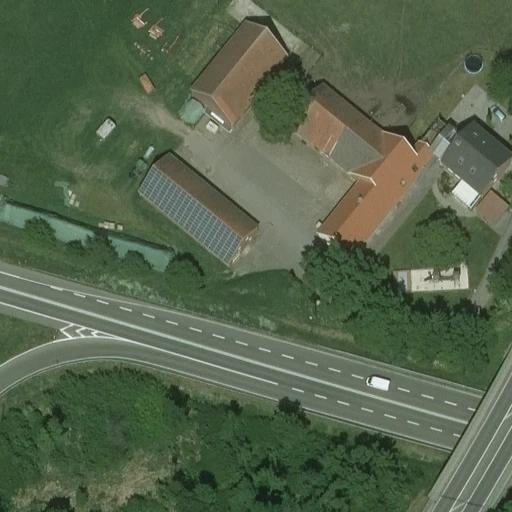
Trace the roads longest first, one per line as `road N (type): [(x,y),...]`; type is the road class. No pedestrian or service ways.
road 1 (trunk): [(511,420),(0,280)]
road 2 (trunk): [(0,296),(288,384)]
road 3 (trunk): [(0,383),(53,358),(110,349),(288,384)]
road 4 (trunk): [(288,384),(511,444)]
